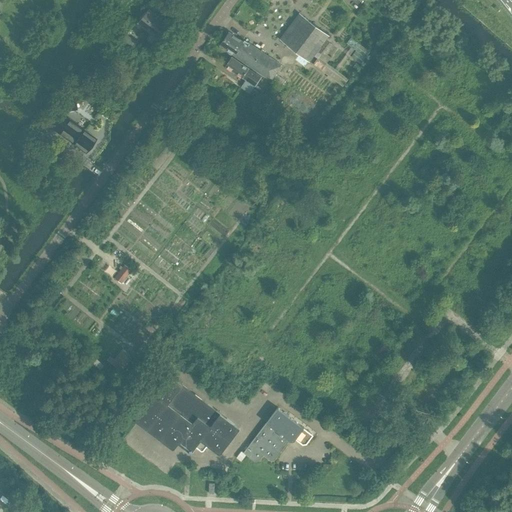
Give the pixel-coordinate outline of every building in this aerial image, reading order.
[(172,27),(149,9),(138,23),(162,41),(172,27)] [(310,61),(329,35),(299,13),(280,39),(310,61)] [(281,65),(245,40),(244,42),(229,32),(221,45),(228,50),(227,51),(231,54),(233,53),(236,55),(235,56),(271,80),(281,65)] [(261,76),(231,56),(225,66),(235,72),(238,74),(246,79),(241,87),(250,93),(256,84),(261,76)] [(64,110),(77,109),(76,99),(61,101),(61,108),(64,107),(64,110)] [(96,138),(60,112),(50,126),(85,153),(96,138)] [(131,269),(124,264),(114,278),(121,283),(131,269)] [(30,340),(23,349),(38,359),(39,357),(41,359),(42,358),(48,350),(50,347),(48,345),(34,335),(31,340),(30,340)] [(23,349),(17,358),(31,368),(32,367),(34,369),(38,363),(45,368),(48,364),(48,363),(42,358),(41,359),(39,357),(38,359),(23,349)] [(59,355),(52,365),(55,368),(65,353),(61,349),(60,351),(59,355)] [(17,358),(11,366),(34,383),(37,378),(31,374),(34,369),(32,367),(31,368),(17,358)] [(11,366),(4,375),(16,384),(21,377),(26,380),(24,384),(30,388),(34,383),(11,366)] [(4,375),(0,380),(0,386),(12,396),(18,387),(15,384),(16,384),(4,375)] [(240,428),(169,375),(136,419),(136,421),(173,449),(175,448),(179,443),(190,452),(192,452),(196,447),(201,451),(203,450),(207,445),(219,454),(221,454),(240,428)] [(313,435),(277,407),(243,452),(255,461),(259,460),(263,455),(270,460),(274,460),(291,438),(294,438),(303,444),(307,444),(313,435)]
